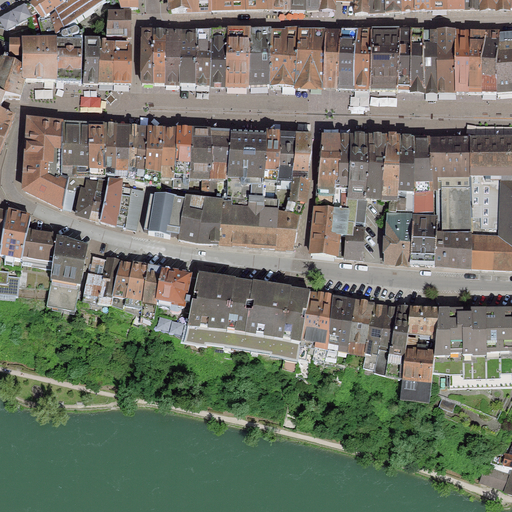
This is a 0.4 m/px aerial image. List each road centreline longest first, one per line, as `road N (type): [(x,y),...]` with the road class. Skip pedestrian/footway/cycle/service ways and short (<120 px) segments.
road 1 (residential): [(511,283),(416,282),(93,234),(16,205),(2,180),(22,110),(0,103)]
road 2 (residential): [(511,19),(154,19),(154,0)]
